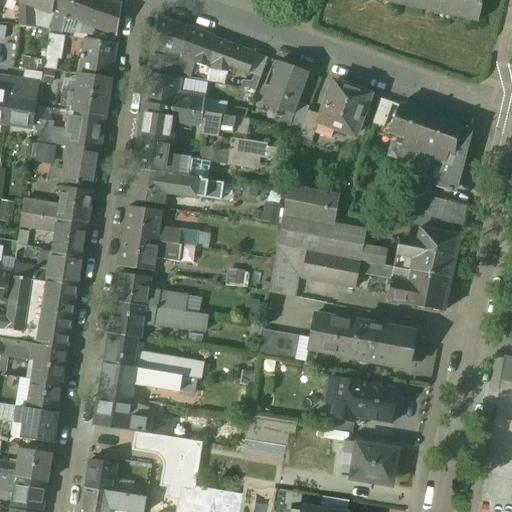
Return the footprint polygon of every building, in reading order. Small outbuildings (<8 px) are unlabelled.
[(55,0),(19,0),(19,3),(31,8),(52,16),(53,14),(55,0)] [(87,0),(55,0),(53,14),(67,19),(80,23),(87,0)] [(122,6),(106,0),(87,0),(80,23),(117,36),(122,6)] [(481,0),(376,0),(425,10),(426,7),(452,13),(451,16),(477,22),(481,0)] [(19,3),(18,3),(18,4),(19,27),(35,28),(33,12),(32,12),(31,8),(19,3)] [(67,19),(53,14),(52,16),(49,35),(65,37),(69,24),(65,23),(67,19)] [(187,29),(159,19),(154,50),(169,55),(181,59),(187,29)] [(214,39),(187,29),(181,59),(195,63),(209,68),(214,39)] [(256,54),(214,39),(209,68),(209,70),(228,73),(229,66),(235,69),(235,71),(249,74),(256,54)] [(115,45),(86,41),(81,74),(110,79),(115,45)] [(181,59),(169,55),(165,65),(178,69),(181,59)] [(25,78),(44,77),(44,58),(25,58),(25,78)] [(195,63),(181,59),(178,69),(192,74),(195,63)] [(308,73),(278,62),(262,105),(282,112),(283,110),(293,114),(297,101),(308,73)] [(261,75),(255,73),(252,80),(243,80),(242,86),(257,88),(261,75)] [(110,79),(81,74),(78,94),(62,91),(60,106),(75,108),(75,111),(104,115),(110,79)] [(180,80),(150,75),(145,104),(176,108),(178,95),(180,80)] [(39,84),(12,80),(10,95),(6,123),(32,127),(39,84)] [(12,83),(0,81),(0,93),(10,95),(12,83)] [(370,96),(335,83),(319,123),(355,137),(360,124),(361,124),(362,122),(363,122),(366,112),(367,109),(366,108),(370,96)] [(0,93),(0,121),(6,123),(10,95),(0,93)] [(205,98),(178,95),(176,108),(203,112),(205,98)] [(214,100),(205,98),(203,112),(216,114),(223,115),(225,105),(217,104),(217,107),(214,106),(214,100)] [(310,106),(297,101),(293,114),(289,123),(302,128),(310,106)] [(176,108),(145,104),(141,134),(171,138),(174,123),(176,108)] [(429,116),(401,105),(391,133),(407,139),(420,144),(429,116)] [(203,112),(176,108),(174,123),(201,127),(203,112)] [(104,115),(75,111),(74,119),(69,118),(66,134),(71,135),(69,147),(98,151),(104,115)] [(216,114),(203,112),(201,127),(214,128),(216,114)] [(249,133),(250,117),(236,116),(235,132),(249,133)] [(467,130),(429,116),(420,144),(433,149),(429,160),(443,165),(435,189),(450,194),(467,130)] [(51,124),(36,122),(33,141),(48,144),(51,124)] [(232,137),(203,133),(201,146),(230,150),(232,137)] [(268,144),(232,137),(230,150),(231,151),(253,155),(266,157),(268,144)] [(420,144),(407,139),(398,161),(404,164),(412,167),(420,144)] [(170,146),(139,142),(135,169),(167,175),(188,178),(191,158),(191,157),(169,154),(170,146)] [(433,149),(420,144),(412,167),(425,171),(429,160),(433,149)] [(230,150),(201,146),(199,160),(229,164),(229,162),(231,151),(230,150)] [(98,151),(69,147),(66,170),(56,169),(54,179),(64,181),(64,182),(93,187),(98,151)] [(253,155),(231,151),(229,162),(252,166),(253,155)] [(210,167),(196,164),(194,158),(191,158),(188,178),(207,181),(210,167)] [(412,167),(404,164),(400,177),(408,180),(412,167)] [(167,175),(135,169),(130,199),(163,204),(165,191),(167,175)] [(188,178),(167,175),(165,191),(205,197),(207,181),(188,178)] [(92,194),(63,189),(60,207),(58,219),(88,224),(92,194)] [(340,198),(288,189),(278,246),(308,252),(361,263),(367,232),(335,226),(340,198)] [(60,207),(24,201),(22,213),(58,219),(60,207)] [(467,208),(448,203),(440,233),(460,238),(467,208)] [(161,213),(129,208),(125,237),(156,242),(159,227),(161,213)] [(58,219),(22,213),(20,226),(56,232),(58,219)] [(88,224),(58,219),(56,232),(53,248),(83,253),(88,224)] [(176,230),(159,227),(156,242),(174,244),(176,230)] [(460,238),(419,230),(410,273),(449,281),(460,238)] [(156,242),(125,237),(120,265),(152,270),(155,250),(156,242)] [(174,244),(156,242),(155,250),(165,252),(164,257),(190,262),(192,247),(174,244)] [(361,263),(308,252),(302,278),(356,290),(361,263)] [(82,258),(52,253),(50,271),(48,282),(77,287),(82,258)] [(0,272),(10,274),(11,267),(0,265),(0,272)] [(50,271),(24,267),(22,279),(43,282),(48,282),(50,271)] [(410,273),(393,269),(388,302),(443,314),(449,281),(410,273)] [(10,274),(0,272),(0,300),(6,301),(10,274)] [(150,279),(119,274),(114,302),(146,307),(149,292),(150,279)] [(22,279),(13,277),(6,319),(4,331),(24,334),(30,292),(41,293),(43,282),(22,279)] [(48,282),(43,282),(41,293),(46,294),(43,315),(72,320),(77,287),(48,282)] [(283,285),(272,283),(270,293),(281,295),(283,285)] [(187,297),(149,292),(146,307),(185,313),(187,297)] [(146,307),(114,302),(110,332),(141,337),(143,323),(146,307)] [(185,313),(146,307),(143,323),(206,332),(208,316),(185,313)] [(72,320),(43,315),(39,340),(29,338),(28,343),(38,344),(68,349),(72,320)] [(357,323),(316,316),(309,351),(350,359),(357,323)] [(411,333),(357,323),(350,359),(405,369),(411,333)] [(300,337),(264,331),(259,355),(295,362),(300,337)] [(28,343),(3,339),(1,355),(36,361),(38,344),(28,343)] [(136,343),(109,339),(105,363),(132,367),(135,354),(136,343)] [(68,349),(38,344),(36,361),(33,377),(62,382),(68,349)] [(180,362),(135,354),(132,367),(160,372),(178,375),(180,362)] [(511,359),(505,358),(499,383),(511,385),(511,359)] [(132,367),(105,363),(100,391),(132,396),(134,382),(136,368),(132,367)] [(160,372),(136,368),(134,382),(158,386),(160,372)] [(62,382),(33,377),(28,409),(57,413),(62,382)] [(361,384),(339,380),(335,399),(328,397),(326,404),(334,405),(331,420),(354,424),(355,418),(361,386),(361,384)] [(397,393),(361,386),(355,418),(391,424),(397,393)] [(131,402),(100,397),(95,424),(127,429),(131,402)] [(146,407),(131,402),(127,429),(169,437),(172,422),(145,417),(146,407)] [(16,407),(6,405),(4,418),(13,420),(16,407)] [(28,409),(16,407),(13,420),(26,421),(28,409)] [(57,413),(28,409),(26,421),(23,439),(53,443),(57,413)] [(249,416),(243,455),(287,461),(293,422),(249,416)] [(135,437),(112,434),(109,459),(132,462),(135,437)] [(396,453),(357,446),(356,447),(345,445),(340,472),(352,474),(351,481),(390,488),(396,453)] [(51,455),(21,451),(19,467),(17,478),(46,483),(51,455)] [(2,459),(0,458),(0,475),(17,478),(19,467),(2,465),(2,459)] [(117,466),(90,461),(85,489),(112,493),(117,466)] [(17,478),(0,475),(0,489),(15,492),(17,478)] [(46,483),(17,478),(15,492),(13,506),(42,510),(46,483)] [(238,511),(241,500),(229,498),(229,496),(194,489),(193,491),(181,488),(179,502),(181,502),(179,511),(238,511)] [(112,493),(85,489),(81,511),(110,511),(111,510),(114,494),(112,493)] [(144,511),(147,499),(114,494),(111,510),(124,511),(144,511)] [(347,511),(349,502),(323,498),(321,511),(347,511)]
